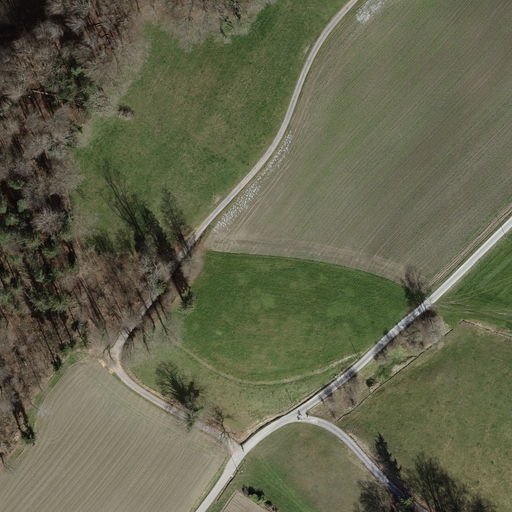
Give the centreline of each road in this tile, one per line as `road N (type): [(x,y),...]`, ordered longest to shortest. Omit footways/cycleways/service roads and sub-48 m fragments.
road 1 (track): [(116,366),(122,330),(279,140),(316,47),(354,0)]
road 2 (unclassified): [(200,511),(250,444),(363,362),(511,222)]
road 3 (track): [(288,419),(332,427),(425,511)]
road 4 (track): [(241,453),(141,392),(116,366)]
